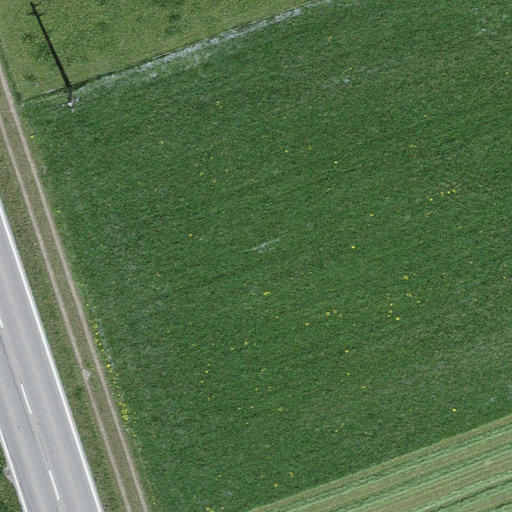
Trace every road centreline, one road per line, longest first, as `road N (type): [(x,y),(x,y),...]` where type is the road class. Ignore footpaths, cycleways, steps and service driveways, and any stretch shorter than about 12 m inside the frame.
road 1 (track): [(146,511),(0,94)]
road 2 (secondary): [(0,330),(58,511)]
